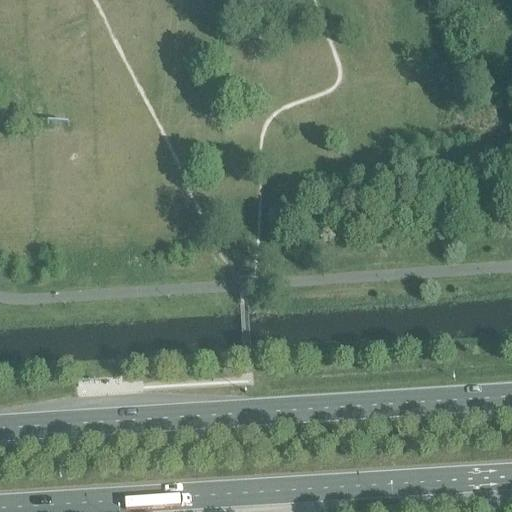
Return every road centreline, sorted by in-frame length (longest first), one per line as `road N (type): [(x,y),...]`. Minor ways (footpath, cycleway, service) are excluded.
road 1 (secondary): [(0,506),(511,475)]
road 2 (secondary): [(511,397),(0,426)]
